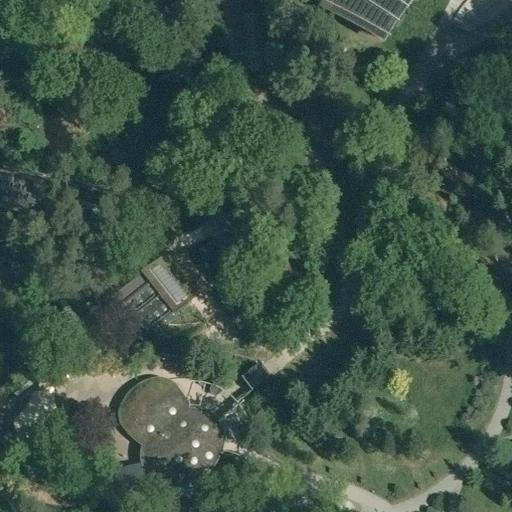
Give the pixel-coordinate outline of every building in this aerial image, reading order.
[(389,18),(392,14),(401,2),(402,0),(413,0),(469,27),(503,0),(321,0),(319,5),(317,4),(317,5),(318,5),(315,11),(316,12),(319,6),(323,8),(322,11),(377,39),(389,19),(389,18)] [(13,234),(31,239),(45,188),(0,175),(0,212),(18,218),(13,234)] [(169,266),(162,268),(192,307),(173,322),(172,322),(174,326),(195,308),(202,302),(208,296),(210,295),(184,262),(182,263),(175,265),(169,266)] [(151,289),(149,291),(117,316),(116,317),(140,347),(172,322),(173,322),(192,307),(162,268),(161,268),(160,268),(159,269),(145,279),(144,280),(151,289)] [(162,493),(165,494),(169,494),(173,494),(177,494),(181,493),(185,492),(189,491),(193,489),(196,487),(200,485),(203,483),(206,480),(209,477),(212,474),(215,471),(217,467),(219,464),(220,461),(221,458),(222,455),(223,452),(223,449),(223,445),(223,442),(222,439),(221,436),(220,433),(218,430),(217,428),(215,426),(213,424),(211,422),(209,420),(207,419),(204,417),(201,416),(199,416),(196,415),(193,415),(190,415),(188,415),(187,412),(185,408),(184,404),(182,401),(180,397),(175,392),(174,390),(171,388),(169,386),(167,385),(164,384),(161,383),(159,383),(156,383),(153,383),(149,384),(146,385),(142,386),(139,388),(136,389),(133,392),(130,394),(127,396),(125,399),(123,402),(119,408),(118,410),(117,413),(117,415),(117,418),(117,421),(117,423),(117,426),(118,429),(120,432),(123,435),(125,439),(128,442),(131,444),(134,447),(137,449),(140,451),(140,454),(139,458),(139,461),(139,464),(139,467),(140,470),(140,473),(142,476),(143,479),(145,481),(147,483),(149,486),(151,488),(153,489),(156,491),(159,492),(162,493)] [(54,387),(34,393),(14,426),(17,448),(37,441),(59,407),(54,387)] [(187,387),(178,389),(186,400),(190,412),(203,412),(214,417),(223,426),(228,439),(230,448),(240,449),(250,451),(248,435),(243,415),(233,401),(215,391),(197,387),(187,387)]
